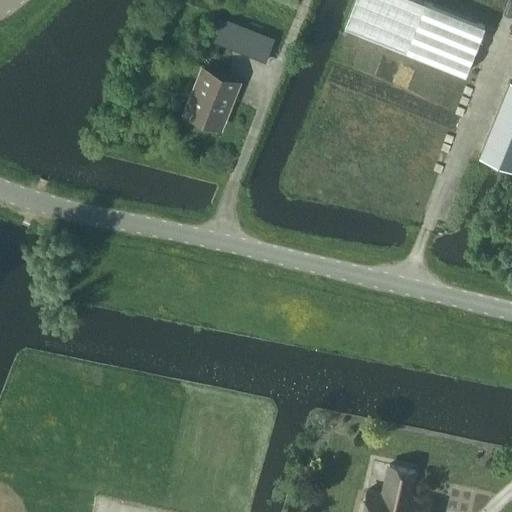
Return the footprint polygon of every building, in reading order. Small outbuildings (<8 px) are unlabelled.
[(354,0),(345,25),(464,72),(483,25),(421,0),(354,0)] [(218,15),(208,38),(216,41),(264,60),(273,38),(218,15)] [(199,31),(194,41),(204,46),(209,36),(199,31)] [(202,67),(187,105),(183,113),(218,127),(237,81),(202,67)] [(511,84),(508,82),(478,155),(511,168),(511,84)] [(360,511),(424,511),(427,502),(407,498),(413,470),(387,464),(381,492),(366,489),(360,511)]
